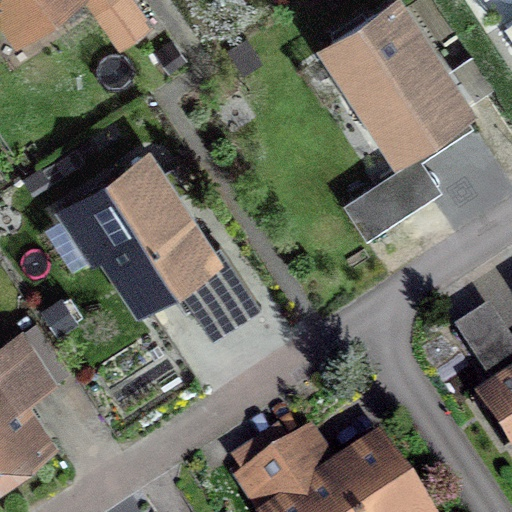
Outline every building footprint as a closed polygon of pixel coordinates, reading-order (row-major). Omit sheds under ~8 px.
[(0,0),(0,3),(18,29),(58,0),(0,0)] [(462,108),(393,2),(332,42),(401,148),(462,108)] [(208,254),(146,160),(79,204),(141,297),(208,254)] [(0,377),(0,472),(44,443),(0,377)] [(511,384),(488,400),(511,436),(511,384)] [(300,441),(242,479),(263,511),(420,511),(376,445),(325,479),(300,441)]
